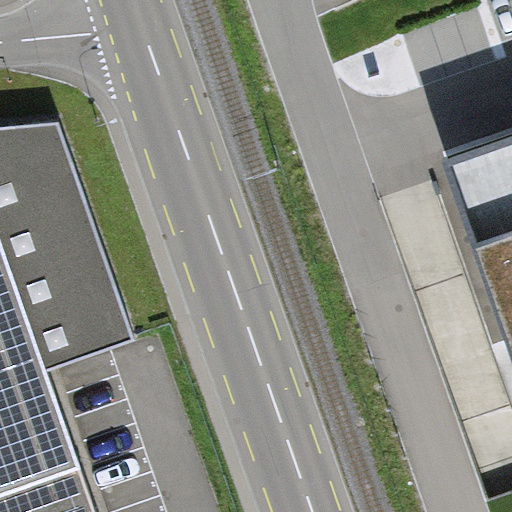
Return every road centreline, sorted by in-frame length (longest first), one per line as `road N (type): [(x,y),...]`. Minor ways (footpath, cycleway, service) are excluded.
road 1 (residential): [(281,0),(457,511)]
road 2 (secondary): [(312,511),(142,22)]
road 3 (residential): [(142,22),(0,42)]
